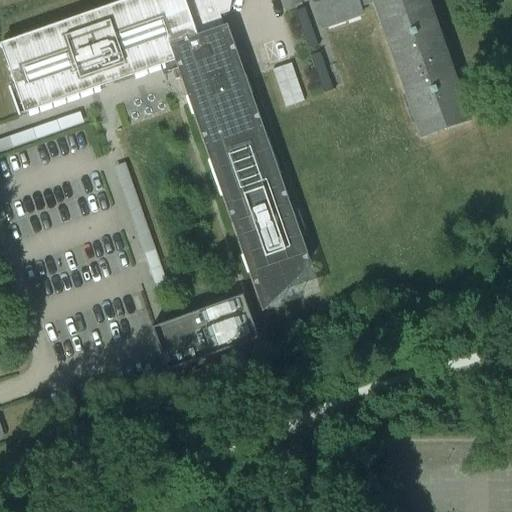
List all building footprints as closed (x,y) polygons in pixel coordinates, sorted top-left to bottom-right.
[(136,0),(127,0),(0,44),(0,50),(10,80),(22,115),(105,86),(146,71),(173,62),(174,66),(179,80),(180,80),(189,106),(231,225),(235,238),(237,242),(261,311),(300,275),(304,269),(305,262),(304,256),(304,255),(230,42),(231,42),(225,26),(222,27),(218,16),(224,14),(228,13),(230,0),(172,0),(149,8),(140,11),(136,0)] [(149,8),(172,0),(136,0),(140,11),(149,8)] [(312,0),(322,27),(360,14),(357,7),(372,2),(419,138),(467,122),(424,0),(312,0)] [(307,10),(296,13),(304,47),(315,45),(307,10)] [(275,69),(270,71),(283,110),(304,103),(291,63),(275,69)] [(164,280),(122,164),(112,167),(155,283),(164,280)] [(300,275),(261,311),(316,291),(304,256),(305,262),(304,269),(300,275)] [(155,328),(151,329),(167,373),(258,340),(242,297),(166,324),(155,328)]
